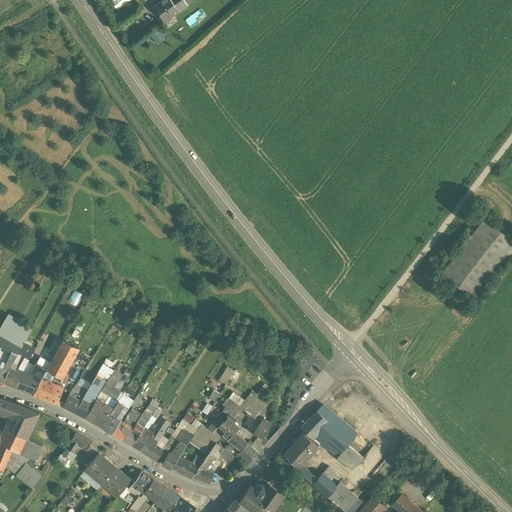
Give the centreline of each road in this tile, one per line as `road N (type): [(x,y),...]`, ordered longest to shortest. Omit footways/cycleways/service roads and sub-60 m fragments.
road 1 (secondary): [(352,352),(226,205),(81,0)]
road 2 (residential): [(0,392),(49,407),(196,492),(228,492),(352,352)]
road 3 (track): [(352,352),(511,136)]
road 4 (secondary): [(505,511),(352,352)]
